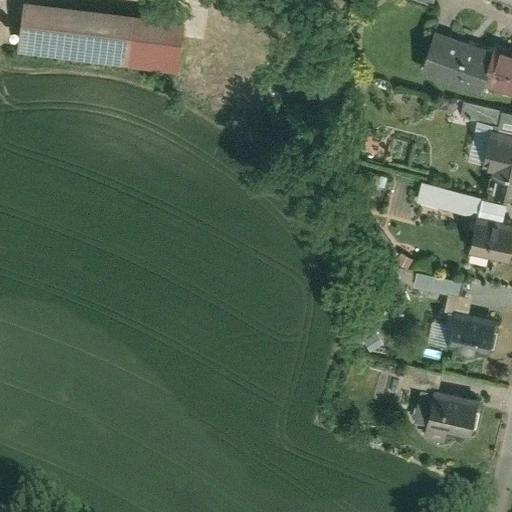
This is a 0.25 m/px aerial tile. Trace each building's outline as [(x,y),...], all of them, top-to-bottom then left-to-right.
[(27,0),(25,0),(19,51),(130,64),(136,13),(27,0)] [(491,46),(435,27),(422,66),(477,85),(480,78),(491,46)] [(511,47),(492,41),(491,46),(480,78),(511,88),(511,47)] [(511,108),(465,98),(461,119),(494,126),(511,130),(511,108)] [(511,130),(494,126),(486,163),(492,164),(487,185),(511,190),(511,130)] [(423,180),(419,197),(479,213),(483,195),(423,180)] [(501,220),(506,201),(483,195),(479,213),(478,214),(501,220)] [(511,223),(501,220),(478,214),(470,244),(511,255),(511,223)] [(465,278),(419,267),(416,280),(449,288),(461,291),(465,278)] [(467,310),(471,293),(461,291),(449,288),(445,305),(467,310)] [(442,315),(433,312),(428,333),(488,347),(496,317),(467,310),(445,305),(442,315)] [(411,379),(428,378),(428,360),(411,360),(411,379)] [(478,395),(434,385),(424,429),(445,434),(448,424),(470,429),(478,395)]
